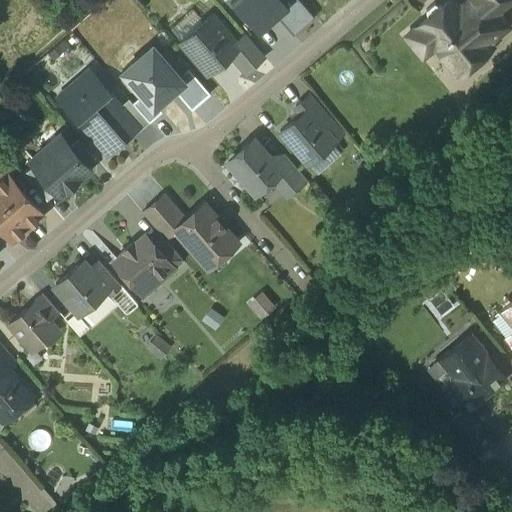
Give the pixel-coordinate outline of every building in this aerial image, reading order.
[(284,0),(230,0),(258,31),(277,15),(289,6),(284,0)] [(314,16),(300,0),(284,0),(289,6),(277,15),(293,34),(314,16)] [(467,0),(459,6),(454,0),(447,0),(442,5),(441,3),(433,1),(425,7),(427,15),(428,16),(418,24),(433,42),(456,71),(490,44),(487,40),(506,24),(495,10),(507,0),(467,0)] [(235,41),(211,13),(181,39),(208,71),(229,53),(238,45),(235,41)] [(418,24),(408,33),(422,51),(433,42),(418,24)] [(263,55),(244,33),(235,41),(238,45),(229,53),(244,71),(263,55)] [(142,93),(153,106),(156,104),(174,88),(183,80),(179,75),(152,44),(122,70),(142,93)] [(210,93),(188,67),(179,75),(183,80),(174,88),(191,108),(210,93)] [(119,105),(88,69),(70,84),(79,95),(68,105),(108,151),(126,135),(127,134),(116,120),(126,112),(119,105)] [(334,119),(310,92),(295,105),(301,111),(307,106),(325,127),(334,119)] [(142,93),(132,101),(149,120),(161,110),(156,104),(153,106),(142,93)] [(129,139),(149,120),(132,101),(128,97),(119,105),(126,112),(116,120),(127,134),(126,135),(129,139)] [(325,127),(307,106),(301,111),(280,130),(307,161),(334,138),(325,127)] [(70,145),(60,134),(31,159),(33,162),(57,189),(59,192),(89,167),(86,164),(70,145)] [(95,156),(79,137),(70,145),(86,164),(95,156)] [(274,162),(253,138),(228,161),(254,191),(275,174),(280,169),(274,162)] [(30,180),(7,153),(0,159),(0,165),(5,172),(6,171),(20,188),(30,180)] [(306,179),(284,153),(274,162),(280,169),(275,174),(291,192),(306,179)] [(57,189),(33,162),(23,171),(46,198),(57,189)] [(20,188),(6,171),(5,172),(0,175),(0,193),(26,224),(41,212),(20,188)] [(187,218),(165,192),(142,211),(163,236),(165,239),(177,229),(175,228),(187,218)] [(26,224),(0,193),(0,223),(12,237),(26,224)] [(235,241),(204,204),(187,218),(175,228),(177,229),(204,261),(218,249),(221,253),(235,241)] [(153,245),(145,235),(135,244),(130,243),(126,247),(125,252),(115,260),(138,287),(151,275),(156,281),(172,268),(153,245)] [(165,239),(163,236),(153,245),(172,268),(182,259),(165,239)] [(121,285),(99,260),(88,269),(106,289),(105,290),(109,296),(121,285)] [(88,269),(81,261),(55,283),(58,287),(57,291),(61,295),(65,295),(80,312),(105,290),(106,289),(88,269)] [(59,311),(43,293),(34,301),(50,319),(59,311)] [(511,298),(491,315),(511,342),(511,298)] [(50,319),(34,301),(33,301),(36,304),(31,308),(26,308),(9,322),(32,349),(45,338),(50,339),(60,331),(50,319)] [(505,376),(470,332),(440,357),(457,378),(446,386),(464,409),(505,376)] [(0,341),(0,367),(13,356),(0,341)] [(13,356),(0,367),(0,418),(11,420),(12,411),(30,396),(8,369),(17,362),(13,356)] [(457,378),(440,357),(429,365),(446,386),(457,378)]
